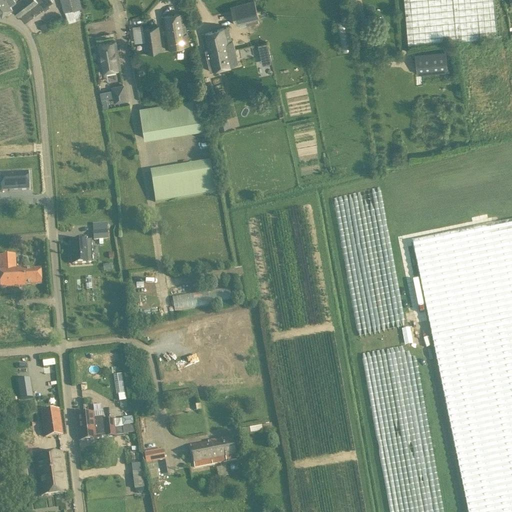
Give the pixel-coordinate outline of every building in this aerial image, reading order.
[(0,0),(0,11),(2,14),(13,6),(10,2),(13,0),(0,0)] [(17,0),(16,2),(11,5),(13,6),(12,7),(14,10),(18,16),(19,15),(24,22),(43,8),(44,10),(50,6),(48,4),(53,1),(52,0),(17,0)] [(60,0),(64,12),(81,7),(82,7),(79,0),(60,0)] [(252,0),(230,6),(234,25),(259,18),(254,0),(252,0)] [(403,0),(407,45),(498,37),(494,0),(403,0)] [(160,17),(162,28),(166,48),(188,44),(183,13),(160,17)] [(340,51),(351,49),(346,19),(335,21),(340,51)] [(162,50),(160,26),(143,28),(142,25),(132,27),(135,43),(143,42),(144,53),(162,50)] [(209,48),(205,49),(206,56),(210,71),(230,66),(230,65),(238,63),(232,41),(228,26),(205,32),(205,33),(209,48)] [(96,45),(101,72),(120,69),(115,41),(96,45)] [(266,42),(257,44),(260,58),(269,56),(266,42)] [(445,51),(415,54),(417,74),(447,71),(445,51)] [(114,102),(126,100),(123,86),(112,88),(114,102)] [(144,138),(204,128),(199,98),(139,108),(144,138)] [(224,107),(215,110),(219,129),(229,127),(224,107)] [(215,193),(210,162),(150,172),(155,202),(215,193)] [(27,173),(1,175),(2,192),(28,190),(27,173)] [(93,225),(94,241),(107,240),(106,224),(93,225)] [(511,511),(511,235),(499,237),(494,238),(413,254),(466,507),(467,511),(511,511)] [(92,263),(91,243),(86,243),(86,241),(71,242),(72,265),(92,263)] [(15,256),(0,257),(0,264),(1,289),(11,288),(25,288),(25,286),(42,285),(41,269),(31,270),(30,269),(16,269),(15,256)] [(3,301),(0,300),(0,313),(4,314),(26,313),(26,301),(14,302),(14,300),(3,300),(3,301)] [(238,367),(261,363),(253,318),(230,321),(238,367)] [(203,327),(204,333),(221,331),(220,324),(203,327)] [(205,349),(179,354),(181,369),(190,367),(191,374),(199,372),(198,366),(208,364),(205,349)] [(163,371),(164,378),(187,376),(187,369),(163,371)] [(118,395),(119,402),(125,401),(124,394),(122,375),(117,375),(120,395),(118,395)] [(30,379),(18,381),(21,400),(33,398),(30,379)] [(191,401),(174,402),(174,409),(192,408),(191,401)] [(61,436),(57,411),(40,414),(44,439),(61,436)] [(101,439),(101,438),(115,437),(115,436),(114,429),(113,421),(103,422),(103,418),(93,419),(93,414),(75,416),(78,442),(101,439)] [(122,419),(122,420),(123,426),(133,424),(132,418),(122,419)] [(268,424),(249,428),(250,434),(270,430),(268,424)] [(122,428),(114,429),(115,436),(123,435),(122,428)] [(190,445),(194,468),(235,459),(231,437),(190,445)] [(144,454),(147,470),(147,472),(158,470),(166,469),(163,451),(144,454)] [(36,457),(42,496),(68,493),(62,454),(36,457)] [(24,460),(12,461),(13,473),(22,472),(22,465),(24,465),(24,460)] [(280,469),(278,460),(269,462),(271,471),(280,469)] [(224,466),(215,468),(217,478),(227,476),(224,466)] [(142,472),(132,473),(134,490),(145,488),(142,472)] [(17,487),(7,488),(8,496),(17,496),(17,487)]
